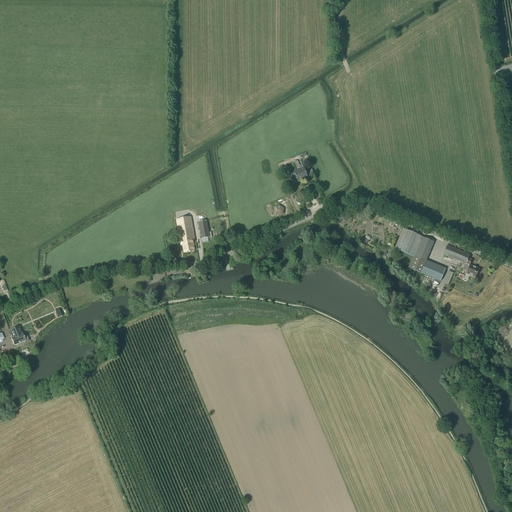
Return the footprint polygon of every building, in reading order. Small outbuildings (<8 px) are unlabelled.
[(295,164),(298,170),(302,181),(308,178),(304,168),(301,169),(297,161),(295,161),(295,160),(294,161),(295,164)] [(302,181),(298,170),(294,172),(294,173),(291,175),(294,182),(297,181),(298,182),(302,181)] [(274,213),(278,217),(283,215),(284,209),(279,206),(274,208),(274,213)] [(190,217),(183,219),(189,252),(195,251),(193,240),(194,240),(190,217)] [(189,252),(183,219),(176,220),(180,243),(182,242),(184,253),(189,252)] [(209,238),(206,221),(198,222),(201,239),(209,238)] [(408,268),(421,274),(425,263),(424,262),(433,242),(403,229),(394,249),(413,257),(408,268)] [(448,246),(443,255),(466,265),(464,270),(467,271),(466,273),(476,277),(479,270),(470,266),(472,260),(468,259),(470,255),(448,246)] [(445,271),(425,263),(421,274),(440,282),(445,271)] [(11,338),(14,346),(25,341),(22,334),(20,327),(10,331),(12,338),(11,338)]
